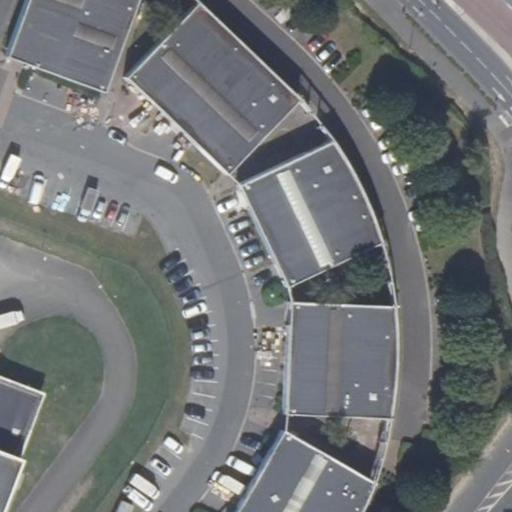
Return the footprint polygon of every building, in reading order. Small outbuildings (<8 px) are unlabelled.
[(106,88),(134,0),(24,0),(9,54),(106,88)] [(123,78),(222,173),(291,97),(294,93),(253,55),(194,1),(123,78)] [(235,186),(290,288),(386,238),(332,135),(235,186)] [(285,297),(282,418),(388,425),(396,305),(285,297)] [(0,495),(39,396),(0,382),(0,495)] [(281,425),(228,511),(355,511),(374,483),(281,425)]
